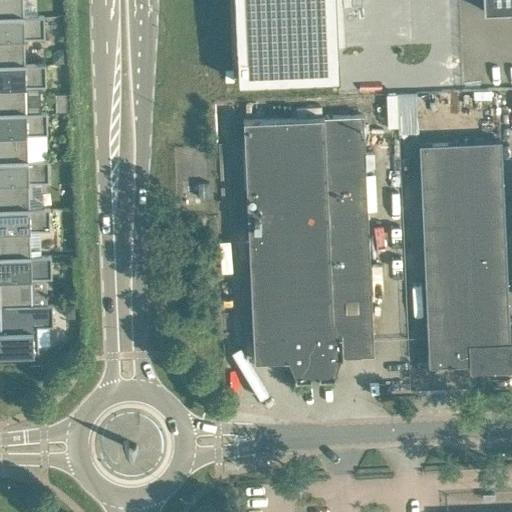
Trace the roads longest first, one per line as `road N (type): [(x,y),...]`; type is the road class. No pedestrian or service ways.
road 1 (secondary): [(103,0),(112,389)]
road 2 (secondary): [(145,387),(140,0)]
road 3 (unclassified): [(313,436),(511,427)]
road 4 (unclassified): [(182,459),(313,436)]
road 5 (unclassified): [(313,436),(184,427)]
